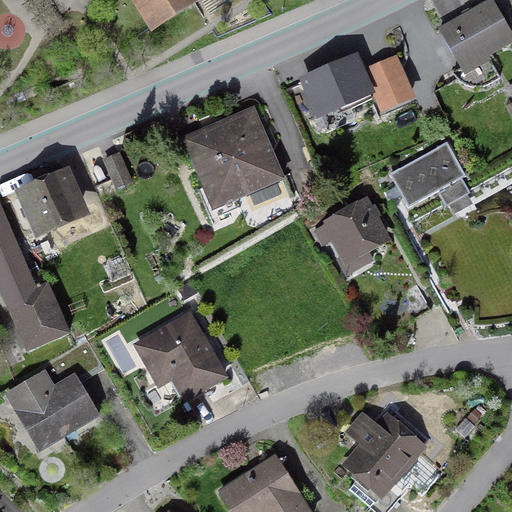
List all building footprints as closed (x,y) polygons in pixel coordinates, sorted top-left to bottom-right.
[(128,0),(151,37),(201,6),(197,0),(128,0)] [(511,35),(491,0),(490,0),(438,30),(465,77),(492,62),(490,58),(511,45),(511,35)] [(364,70),(358,55),(298,81),(316,123),(322,120),(328,134),(356,122),(352,111),(374,101),(377,100),(364,70)] [(397,56),(380,64),(398,108),(416,101),(397,56)] [(380,116),(398,108),(380,64),(364,70),(377,100),(374,101),(380,116)] [(286,182),(254,108),(181,139),(212,213),(286,182)] [(471,194),(463,180),(466,177),(446,143),(389,176),(409,210),(438,194),(446,208),(449,206),(455,216),(473,205),(468,195),(471,194)] [(115,191),(132,184),(120,154),(103,161),(115,191)] [(90,218),(69,170),(15,193),(36,242),(90,218)] [(371,255),(392,244),(379,219),(382,218),(376,206),(373,208),(368,199),(323,223),(324,226),(314,231),(323,248),(331,243),(340,259),(336,261),(346,278),(374,263),(371,255)] [(36,289),(0,203),(0,294),(26,356),(71,337),(48,284),(36,289)] [(110,267),(114,277),(127,271),(123,262),(110,267)] [(178,288),(186,301),(198,295),(191,281),(178,288)] [(172,383),(185,405),(229,380),(190,313),(133,346),(158,390),(172,383)] [(39,454),(100,419),(75,375),(54,387),(46,372),(5,395),(39,454)] [(457,432),(465,439),(485,413),(477,407),(457,432)] [(387,414),(376,426),(361,414),(344,434),(359,446),(341,467),(357,481),(349,492),(372,511),(389,511),(401,499),(391,491),(428,449),(387,414)] [(310,511),(276,455),(218,491),(230,511),(310,511)]
